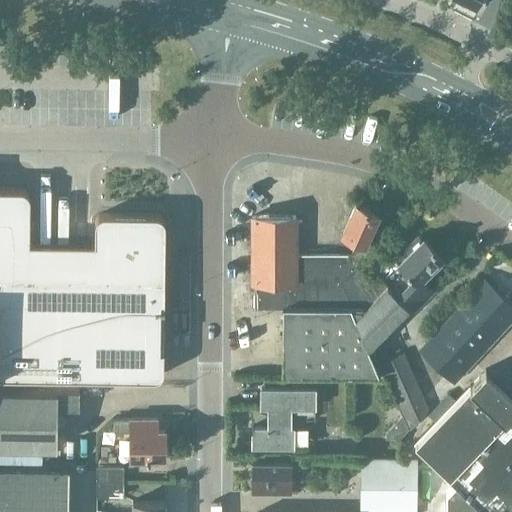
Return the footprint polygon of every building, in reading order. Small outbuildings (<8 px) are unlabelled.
[(27,43),(10,44),(11,66),(28,65),(27,43)] [(0,375),(153,377),(155,377),(156,377),(158,376),(159,375),(160,374),(161,373),(162,372),(163,370),(163,369),(163,367),(165,223),(165,221),(164,219),(163,218),(162,216),(161,215),(160,214),(158,213),(157,213),(155,213),(104,212),(102,212),(101,213),(99,213),(98,214),(96,216),(95,217),(95,219),(94,220),(94,222),(94,223),(94,241),(29,240),(29,222),(29,197),(29,195),(29,194),(28,192),(27,191),(26,189),(24,188),(23,188),(21,187),(19,187),(0,186),(0,375)] [(352,253),(362,258),(376,244),(366,240),(379,212),(356,202),(342,233),(357,240),(352,253)] [(295,215),(252,215),(252,281),(253,281),(253,307),(254,307),(254,305),(281,305),(281,308),(280,371),(376,373),(365,347),(407,306),(390,288),(387,285),(378,294),(370,284),(358,266),(365,259),(362,258),(352,253),(295,253),(295,215)] [(407,271),(390,288),(407,306),(408,305),(413,310),(434,289),(421,277),(443,255),(423,236),(421,238),(417,235),(407,245),(410,248),(397,261),(407,271)] [(378,276),(370,284),(378,294),(387,285),(378,276)] [(511,317),(511,302),(484,277),(419,347),(454,380),(511,317)] [(427,407),(403,351),(380,361),(410,428),(427,407)] [(413,443),(454,482),(446,489),(445,511),(490,511),(497,506),(502,511),(511,511),(511,394),(489,372),(492,370),(488,367),(486,369),(485,369),(413,443)] [(290,405),(314,405),(314,386),(261,386),(261,404),(271,405),(271,426),(253,425),(253,444),(293,445),(293,426),(289,426),(290,405)] [(79,389),(0,388),(0,445),(56,446),(57,405),(79,405),(79,389)] [(174,408),(174,397),(146,396),(145,407),(174,408)] [(156,416),(113,416),(113,428),(130,428),(130,456),(164,456),(164,427),(156,427),(156,416)] [(0,463),(17,463),(17,452),(0,452),(0,463)] [(361,508),(415,509),(415,457),(362,457),(361,508)] [(252,461),(251,491),(290,492),(290,477),(301,477),(302,462),(252,461)] [(97,480),(122,479),(122,466),(97,466),(97,480)] [(67,511),(68,469),(0,468),(0,511),(67,511)] [(122,479),(97,480),(97,496),(122,496),(122,479)] [(164,511),(164,500),(133,500),(132,511),(164,511)]
